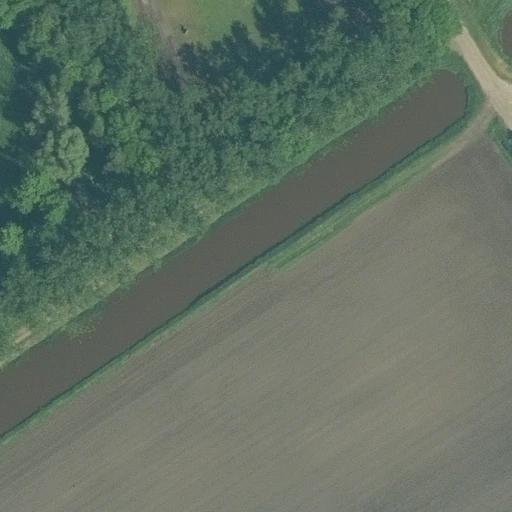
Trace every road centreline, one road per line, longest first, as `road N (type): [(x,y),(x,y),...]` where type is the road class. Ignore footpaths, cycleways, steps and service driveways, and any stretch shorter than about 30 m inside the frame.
road 1 (track): [(455,24),(165,228),(127,232)]
road 2 (unclassified): [(511,116),(440,0)]
